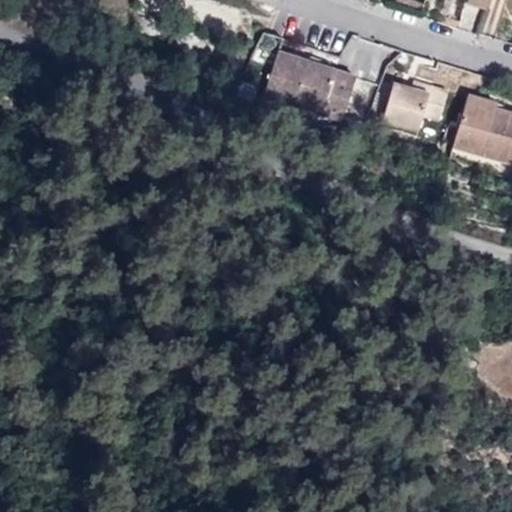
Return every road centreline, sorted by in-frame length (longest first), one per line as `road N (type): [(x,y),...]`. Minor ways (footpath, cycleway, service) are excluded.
road 1 (residential): [(0,35),(128,80),(417,226),(511,254)]
road 2 (residential): [(511,67),(282,0)]
